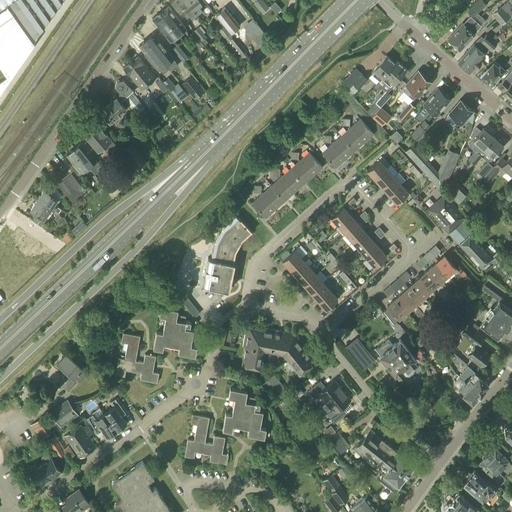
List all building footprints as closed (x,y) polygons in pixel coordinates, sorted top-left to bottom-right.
[(0,0),(0,78),(6,74),(8,76),(39,31),(60,0),(0,0)] [(196,14),(184,0),(172,0),(183,13),(186,12),(191,18),(196,14)] [(184,0),(196,14),(201,10),(199,7),(201,5),(197,0),(184,0)] [(453,44),(480,16),(476,12),(486,4),(482,0),(478,0),(467,10),(471,15),(470,16),(463,24),(462,23),(447,39),(449,40),(448,43),(450,45),(452,44),(453,44)] [(264,1),(258,6),(263,12),(268,7),(264,1)] [(496,20),(509,9),(511,7),(507,1),(491,14),(496,20)] [(167,6),(159,12),(178,35),(185,28),(167,6)] [(239,26),(224,7),(215,15),(230,34),(239,26)] [(511,13),(509,9),(496,20),(500,25),(510,17),(509,15),(511,13)] [(178,35),(159,12),(151,18),(170,41),(178,35)] [(480,16),(453,44),(454,45),(454,48),(456,49),(458,49),(459,50),(474,34),(473,33),(480,25),(485,20),(480,16)] [(252,18),(243,26),(258,45),(267,37),(252,18)] [(247,55),(221,23),(215,27),(224,38),(224,37),(228,41),(229,40),(244,58),(247,55)] [(207,37),(198,27),(192,31),(200,41),(201,42),(207,37)] [(200,41),(192,31),(187,35),(195,45),(200,41)] [(174,57),(153,33),(146,39),(166,63),(173,58),(174,57)] [(473,43),(457,62),(464,67),(483,45),(486,48),(493,40),(486,34),(480,41),(478,38),(474,43),(473,43)] [(166,63),(146,39),(138,45),(158,70),(165,65),(166,63)] [(496,43),(493,40),(486,48),(483,45),(464,67),(469,72),(474,66),(475,68),(481,62),(479,61),(485,54),(484,53),(488,48),(490,50),(496,43)] [(172,49),(182,62),(188,57),(177,45),(172,49)] [(379,82),(396,61),(394,63),(386,55),(373,71),(371,75),(379,82)] [(141,90),(155,78),(137,56),(123,67),(141,90)] [(405,68),(396,61),(379,82),(380,82),(382,80),(389,86),(392,83),(393,84),(405,68)] [(483,71),(480,74),(488,81),(490,80),(492,82),(503,69),(498,65),(497,67),(492,62),(487,68),(487,67),(483,71)] [(408,95),(425,77),(424,76),(424,74),(422,72),(420,72),(418,71),(406,85),(408,87),(404,91),(408,95)] [(511,99),(511,97),(511,72),(506,80),(504,79),(497,87),(502,91),(502,92),(511,99)] [(358,89),(358,90),(368,79),(362,73),(349,89),(354,93),(358,89)] [(175,85),(166,75),(160,80),(175,97),(174,98),(177,101),(186,93),(178,83),(175,85)] [(182,83),(194,99),(204,91),(191,75),(182,83)] [(425,77),(408,95),(413,99),(416,95),(418,97),(431,82),(429,80),(429,78),(427,76),(425,77)] [(348,88),(353,82),(347,77),(342,83),(348,88)] [(160,79),(155,83),(163,92),(167,88),(160,79)] [(123,100),(132,92),(133,91),(123,80),(116,81),(115,88),(119,93),(117,99),(116,97),(100,111),(110,123),(126,109),(120,102),(123,100)] [(423,115),(443,93),(442,92),(442,91),(440,89),(438,89),(437,88),(423,103),(427,107),(425,109),(423,108),(420,112),(423,115)] [(374,103),(379,108),(391,95),(385,90),(374,103)] [(132,92),(123,100),(135,116),(145,108),(132,92)] [(444,94),(443,93),(423,115),(428,119),(432,115),(429,113),(432,111),(436,114),(449,99),(448,98),(449,96),(446,93),(444,94)] [(448,113),(445,118),(452,125),(457,120),(461,123),(472,110),(459,100),(448,113)] [(403,121),(415,107),(409,102),(398,116),(403,121)] [(379,109),(372,117),(381,125),(388,117),(379,109)] [(350,127),(364,142),(373,133),(360,118),(350,127)] [(93,119),(79,130),(81,133),(96,152),(104,145),(108,149),(115,144),(96,121),(95,121),(93,119)] [(417,140),(425,130),(419,124),(410,134),(417,140)] [(350,127),(341,135),(354,150),(364,142),(350,127)] [(478,153),(493,136),(488,132),(489,131),(485,128),(484,129),(483,128),(480,131),(476,127),(472,131),(470,136),(473,139),(472,140),(473,141),(472,143),(476,147),(474,149),(475,150),(478,153)] [(396,143),(402,137),(396,130),(390,136),(396,143)] [(341,135),(331,144),(345,159),(354,150),(341,135)] [(478,153),(475,150),(472,155),(478,160),(481,156),(482,156),(486,152),(492,157),(503,145),(501,144),(502,143),(498,139),(497,140),(493,136),(478,153)] [(74,148),(91,170),(95,166),(92,163),(95,160),(81,142),(74,148)] [(147,163),(131,144),(123,150),(137,167),(138,170),(147,163)] [(345,159),(331,144),(322,152),(335,167),(345,159)] [(436,186),(440,190),(444,187),(460,154),(448,149),(437,170),(413,144),(404,152),(431,181),(436,186)] [(91,170),(74,148),(66,155),(80,172),(84,169),(87,173),(91,170)] [(399,157),(403,153),(398,149),(394,152),(399,157)] [(137,167),(123,150),(115,157),(121,165),(117,168),(124,177),(137,167)] [(309,152),(299,160),(313,175),(322,167),(309,152)] [(511,153),(505,161),(501,157),(492,167),(498,171),(508,180),(511,175),(511,153)] [(478,160),(472,155),(468,159),(474,165),(478,160)] [(374,179),(386,168),(379,159),(366,170),(374,179)] [(299,160),(290,169),(303,184),(313,175),(299,160)] [(487,162),(478,174),(483,178),(483,177),(492,167),(487,162)] [(62,179),(58,182),(72,199),(84,189),(74,176),(79,173),(71,163),(57,173),(62,179)] [(489,182),(498,171),(492,167),(483,177),(489,182)] [(386,168),(374,179),(381,187),(393,176),(386,168)] [(290,169),(280,177),(294,192),(303,184),(290,169)] [(102,177),(98,172),(93,176),(97,181),(102,177)] [(393,176),(381,187),(388,195),(401,184),(393,176)] [(105,180),(102,177),(97,181),(101,186),(106,182),(105,180)] [(294,192),(280,177),(271,185),(284,200),(294,192)] [(423,197),(435,186),(428,179),(417,190),(423,197)] [(408,192),(401,184),(388,195),(396,203),(408,192)] [(271,185),(262,194),(275,209),(284,200),(271,185)] [(57,213),(58,213),(61,208),(56,205),(60,199),(57,197),(44,188),(37,199),(53,209),(57,213)] [(463,198),(452,189),(446,196),(457,205),(463,198)] [(275,209),(262,194),(252,203),(265,217),(275,209)] [(417,194),(412,198),(418,204),(422,200),(417,194)] [(448,232),(464,217),(444,194),(444,195),(448,199),(439,207),(435,202),(428,209),(448,232)] [(53,209),(37,199),(30,209),(43,218),(47,212),(50,214),(53,209)] [(338,226),(350,215),(343,206),(330,217),(338,226)] [(58,213),(57,213),(54,218),(60,222),(64,216),(58,213)] [(232,262),(234,251),(241,239),(250,231),(235,214),(228,221),(230,223),(223,229),(217,241),(213,258),(208,257),(202,285),(214,288),(218,294),(224,290),(228,291),(233,262),(232,262)] [(357,223),(350,215),(338,226),(345,234),(357,223)] [(449,233),(480,267),(481,266),(482,268),(487,264),(485,262),(491,256),(490,254),(494,250),(489,244),(484,248),(479,243),(483,238),(465,218),(449,233)] [(364,231),(357,223),(345,234),(352,242),(364,231)] [(81,230),(76,225),(71,230),(76,235),(81,230)] [(364,231),(352,242),(359,250),(372,239),(364,231)] [(33,244),(15,232),(0,253),(0,291),(0,292),(22,272),(16,268),(33,244)] [(40,245),(44,238),(38,234),(34,241),(40,245)] [(314,246),(318,243),(314,238),(310,241),(314,246)] [(379,247),(372,239),(359,250),(366,258),(379,247)] [(431,248),(436,253),(440,250),(435,245),(431,248)] [(386,256),(379,247),(366,258),(374,266),(386,256)] [(289,269),(301,258),(294,249),(281,260),(289,269)] [(435,262),(447,275),(452,271),(454,273),(457,270),(444,255),(435,262)] [(418,259),(423,265),(427,262),(422,256),(418,259)] [(301,258),(289,269),(296,277),(308,266),(301,258)] [(418,259),(415,262),(420,268),(423,265),(418,259)] [(447,275),(435,262),(427,269),(441,284),(444,282),(442,280),(447,275)] [(316,274),(308,266),(296,277),(303,285),(316,274)] [(511,270),(508,267),(500,276),(506,281),(511,274),(511,270)] [(427,269),(419,277),(431,290),(436,285),(438,287),(441,284),(427,269)] [(406,271),(402,274),(407,279),(411,276),(406,271)] [(316,274),(303,285),(310,293),(323,282),(316,274)] [(407,279),(402,274),(399,277),(404,282),(407,279)] [(419,277),(411,284),(425,299),(427,296),(426,294),(431,290),(419,277)] [(323,282),(310,293),(318,301),(330,290),(323,282)] [(194,317),(200,313),(176,284),(171,288),(194,317)] [(425,299),(411,284),(403,291),(415,304),(420,299),(422,301),(425,299)] [(386,288),(391,294),(394,291),(390,285),(386,288)] [(486,317),(480,325),(497,338),(504,328),(506,329),(509,324),(508,323),(511,317),(511,310),(501,303),(504,299),(484,285),(481,289),(498,301),(492,309),(489,306),(483,314),(486,317)] [(391,294),(386,288),(383,291),(388,297),(391,294)] [(330,290),(318,301),(325,309),(337,298),(330,290)] [(415,304),(403,291),(395,298),(408,313),(411,311),(409,309),(415,304)] [(408,313),(395,298),(387,305),(388,307),(398,318),(404,314),(405,316),(408,313)] [(452,307),(457,303),(453,298),(448,302),(450,304),(452,307)] [(165,317),(162,332),(156,331),(153,348),(162,350),(163,344),(179,347),(178,353),(195,356),(197,347),(190,346),(193,330),(183,328),(185,316),(177,314),(178,310),(161,307),(159,316),(165,317)] [(398,318),(388,307),(384,311),(393,323),(398,318)] [(360,342),(372,342),(372,321),(360,321),(360,342)] [(489,354),(478,345),(484,337),(476,331),(471,327),(468,325),(461,333),(465,336),(457,346),(462,351),(461,351),(467,355),(466,356),(474,361),(475,360),(481,365),(489,354)] [(310,357),(312,355),(295,333),(260,327),(260,330),(246,327),(242,346),(245,346),(242,365),(261,368),(264,350),(282,353),(299,374),(314,362),(310,357)] [(124,359),(135,360),(140,336),(123,333),(121,342),(127,343),(124,359)] [(426,335),(420,340),(424,345),(428,350),(435,345),(426,335)] [(388,339),(375,349),(380,355),(379,355),(394,374),(396,373),(398,375),(403,371),(405,375),(408,375),(412,372),(413,369),(410,365),(415,362),(413,359),(415,358),(400,339),(392,345),(388,339)] [(363,344),(350,354),(363,370),(375,360),(363,344)] [(464,364),(468,359),(456,349),(452,354),(464,364)] [(65,353),(56,362),(73,377),(74,376),(79,381),(88,370),(78,361),(76,363),(65,353)] [(143,362),(141,373),(140,379),(157,382),(159,373),(153,371),(156,356),(145,354),(143,362)] [(135,360),(124,359),(118,357),(115,374),(124,376),(125,370),(141,373),(143,362),(135,360)] [(469,378),(482,389),(488,383),(467,365),(458,376),(466,383),(469,378)] [(282,384),(273,374),(262,383),(271,394),(282,384)] [(466,383),(458,376),(453,381),(458,385),(457,386),(463,391),(462,393),(466,396),(463,399),(469,404),(482,389),(469,378),(466,383)] [(326,402),(342,390),(334,380),(323,389),(318,382),(307,391),(316,401),(321,396),(326,402)] [(266,428),(260,427),(262,411),(253,409),(255,397),(246,396),(247,391),(230,388),(228,397),(234,398),(232,414),(225,413),(223,430),(231,431),(233,425),(249,428),(247,434),(264,438),(266,428)] [(342,390),(326,402),(331,408),(325,413),(333,423),(344,415),(339,408),(350,399),(342,390)] [(104,412),(116,430),(126,423),(122,415),(127,412),(117,397),(110,402),(112,406),(104,412)] [(68,401),(51,412),(61,426),(77,414),(68,401)] [(116,430),(104,412),(95,418),(92,414),(86,419),(87,420),(85,421),(84,424),(86,426),(89,427),(91,426),(96,433),(101,430),(106,437),(116,430)] [(194,440),(204,442),(209,417),(192,414),(190,423),(197,424),(194,440)] [(503,433),(511,440),(511,414),(505,423),(507,425),(503,429),(503,433)] [(41,418),(32,425),(42,441),(48,437),(47,435),(51,432),(41,418)] [(14,451),(33,437),(22,421),(2,435),(14,451)] [(80,425),(65,436),(80,458),(96,446),(80,425)] [(384,472),(399,453),(370,430),(355,449),(384,472)] [(327,437),(340,453),(349,446),(338,431),(327,437)] [(214,435),(213,443),(211,454),(210,460),(226,463),(228,454),(222,453),(225,437),(214,435)] [(48,440),(58,457),(64,453),(54,436),(48,440)] [(204,442),(194,440),(188,439),(184,456),(194,457),(195,451),(211,454),(213,443),(205,442),(204,442)] [(68,446),(63,449),(69,458),(74,454),(68,446)] [(511,464),(494,447),(478,463),(492,476),(501,468),(506,473),(511,467),(511,464)] [(399,453),(384,472),(379,479),(393,490),(397,485),(397,486),(415,463),(400,451),(399,453)] [(44,461),(41,463),(51,478),(61,471),(51,456),(49,457),(46,454),(42,457),(44,461)] [(253,461),(260,471),(265,467),(259,458),(253,461)] [(171,511),(154,487),(151,490),(146,483),(153,478),(142,461),(111,482),(122,498),(114,504),(118,511),(171,511)] [(51,478),(41,463),(37,465),(35,462),(30,465),(32,469),(31,470),(41,484),(51,478)] [(345,465),(337,470),(343,478),(350,472),(345,465)] [(460,479),(459,480),(480,499),(487,492),(490,495),(495,489),(487,482),(489,481),(483,476),(482,477),(473,469),(470,471),(471,472),(468,475),(465,472),(463,474),(463,473),(459,478),(460,479)] [(349,496),(332,473),(322,480),(339,503),(349,496)] [(0,485),(2,490),(10,486),(4,474),(0,475),(0,485)] [(79,488),(64,498),(67,503),(62,507),(65,511),(79,511),(90,505),(79,488)] [(478,511),(480,511),(475,506),(475,505),(479,500),(468,491),(464,496),(458,491),(453,495),(449,491),(446,492),(443,495),(443,498),(448,502),(444,506),(451,511),(478,511)] [(332,495),(325,500),(333,510),(339,505),(332,495)] [(358,501),(366,511),(378,511),(366,495),(358,501)] [(366,511),(358,501),(350,507),(353,511),(366,511)]
